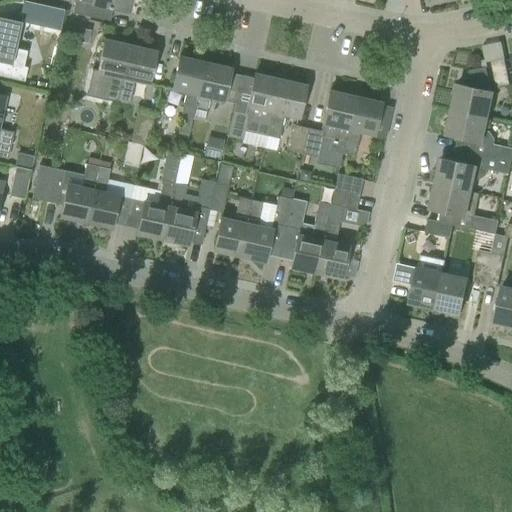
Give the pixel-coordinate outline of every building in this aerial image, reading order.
[(128,13),(131,0),(76,0),(76,2),(75,2),(72,15),(110,22),(112,10),(128,13)] [(0,76),(27,83),(30,67),(27,66),(30,51),(19,48),(25,22),(15,20),(16,17),(1,14),(0,16),(0,76)] [(117,103),(129,47),(106,41),(104,41),(97,74),(111,77),(105,100),(117,103)] [(149,85),(156,52),(154,52),(154,53),(153,52),(129,47),(117,103),(129,106),(134,81),(149,85)] [(181,58),(179,58),(171,90),(186,93),(180,117),(182,118),(175,152),(181,154),(184,154),(192,119),(205,64),(183,59),(181,58)] [(509,85),(508,79),(504,60),(491,62),(496,87),(509,85)] [(227,69),(205,64),(192,119),(204,121),(210,99),(223,102),(231,70),(229,69),(229,70),(227,69)] [(458,85),(452,110),(486,118),(492,92),(488,91),(489,89),(485,68),(471,71),(468,87),(458,85)] [(267,137),(280,81),(256,76),(256,75),(254,75),(246,108),(248,108),(246,116),(233,112),(227,137),(243,140),(245,132),(267,137)] [(298,119),(306,87),(304,86),(304,87),(280,81),(267,137),(279,140),(284,116),(298,119)] [(330,152),(341,155),(355,98),(331,93),(331,92),(329,92),(321,125),(335,128),(330,152)] [(0,158),(8,160),(13,134),(0,131),(8,97),(0,94),(0,158)] [(372,136),(385,139),(388,126),(376,123),(380,107),(381,107),(382,106),(380,106),(381,104),(379,103),(379,104),(378,103),(355,98),(341,155),(353,157),(359,133),(372,136)] [(483,130),(486,118),(452,110),(447,136),(476,142),(473,154),(511,163),(511,160),(511,148),(494,145),(495,140),(489,131),(483,130)] [(143,145),(147,146),(154,115),(139,112),(131,143),(143,145)] [(302,154),(308,129),(294,126),(288,151),(302,154)] [(317,158),(323,133),(308,129),(302,154),(317,158)] [(131,143),(128,142),(123,165),(138,169),(143,145),(131,143)] [(223,146),(206,142),(202,157),(220,161),(223,146)] [(175,152),(167,151),(161,181),(163,182),(158,206),(144,203),(137,234),(138,235),(138,234),(162,240),(175,184),(181,154),(175,152)] [(18,154),(15,167),(26,169),(28,156),(18,154)] [(471,166),(441,159),(436,185),(470,192),(473,179),(480,180),(486,176),(488,170),(509,175),(511,163),(473,154),(471,166)] [(68,186),(60,218),(62,218),(62,217),(86,223),(98,167),(87,164),(81,189),(68,186)] [(45,202),(52,168),(39,165),(32,199),(45,202)] [(15,167),(9,197),(25,200),(31,171),(26,169),(15,167)] [(110,229),(112,229),(119,197),(105,194),(111,169),(98,167),(86,223),(110,228),(110,229)] [(45,202),(58,205),(65,171),(52,168),(45,202)] [(309,182),(311,172),(300,169),(298,180),(309,182)] [(338,173),(334,191),(360,197),(364,180),(338,173)] [(216,183),(202,180),(198,198),(186,196),(188,187),(175,184),(162,240),(187,245),(186,245),(188,246),(193,224),(205,227),(209,210),(216,183)] [(223,213),(229,186),(216,183),(209,210),(223,213)] [(470,192),(436,185),(430,210),(465,217),(470,192)] [(342,207),(356,211),(360,197),(334,191),(332,204),(342,207)] [(285,227),(292,200),(279,197),(278,197),(272,224),(285,227)] [(215,251),(239,257),(252,201),(240,198),(234,223),(221,220),(213,251),(215,252),(215,251)] [(252,201),(239,257),(263,262),(265,263),(272,231),(257,228),(263,203),(252,201)] [(297,236),(290,268),(291,269),(292,268),(315,273),(330,205),(319,203),(314,227),(299,223),(298,230),(297,236)] [(339,220),(342,207),(332,204),(332,206),(330,205),(315,273),(340,279),(341,279),(348,247),(347,247),(333,244),(339,220)] [(495,234),(498,221),(475,216),(472,230),(484,232),(495,234)] [(425,233),(445,238),(450,239),(453,225),(428,220),(425,233)] [(291,261),(297,236),(298,230),(285,227),(278,258),(291,261)] [(484,232),(472,281),(484,284),(491,254),(495,234),(484,232)] [(491,254),(484,284),(498,287),(505,257),(491,254)] [(446,261),(420,255),(409,303),(435,309),(443,274),(446,261)] [(435,309),(460,314),(468,279),(443,274),(435,309)] [(494,322),(511,325),(511,288),(502,287),(494,322)]
